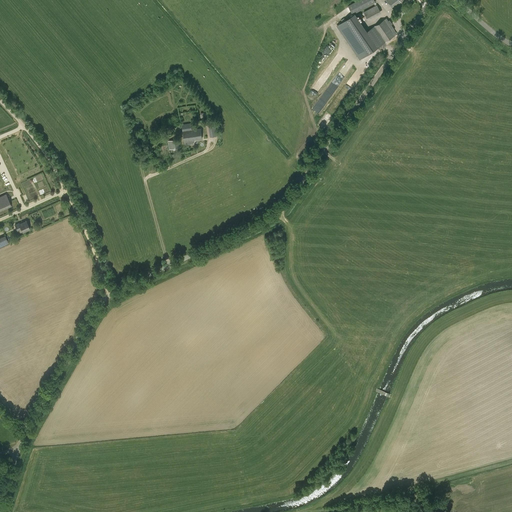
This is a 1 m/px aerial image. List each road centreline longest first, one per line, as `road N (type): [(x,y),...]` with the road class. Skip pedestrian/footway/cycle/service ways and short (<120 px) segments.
road 1 (unclassified): [(25,430),(108,295),(280,211),(430,0)]
road 2 (track): [(108,295),(44,153),(0,102)]
